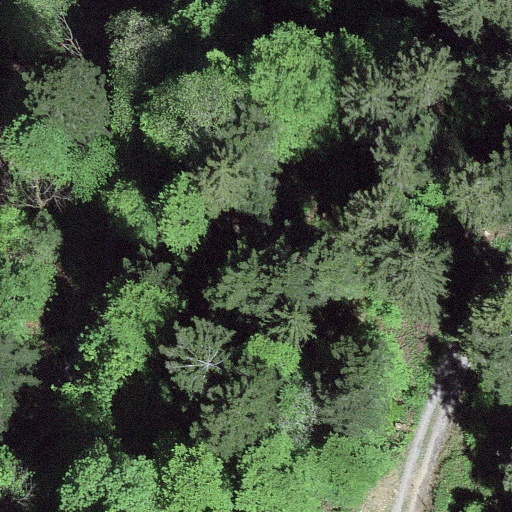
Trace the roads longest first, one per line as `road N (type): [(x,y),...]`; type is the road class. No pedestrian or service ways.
road 1 (track): [(126,0),(132,57),(72,260),(0,362)]
road 2 (track): [(363,511),(390,483),(467,320),(511,294)]
